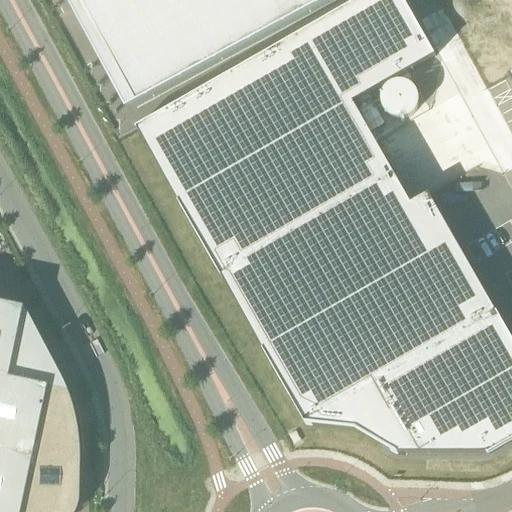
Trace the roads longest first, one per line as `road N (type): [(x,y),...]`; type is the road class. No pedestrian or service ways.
road 1 (tertiary): [(281,507),(11,0)]
road 2 (residential): [(120,511),(112,402),(0,182)]
road 3 (unknown): [(171,0),(102,37),(81,33),(60,0)]
